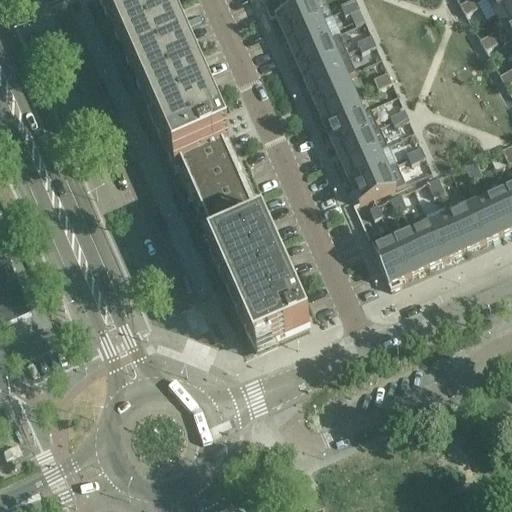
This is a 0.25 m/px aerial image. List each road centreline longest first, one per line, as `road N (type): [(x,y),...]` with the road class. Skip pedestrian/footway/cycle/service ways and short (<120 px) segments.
road 1 (residential): [(366,349),(211,0)]
road 2 (secondary): [(140,391),(0,70)]
road 3 (residential): [(56,0),(189,307)]
road 4 (unclassified): [(207,420),(366,349)]
road 5 (unclassified): [(366,349),(511,288)]
